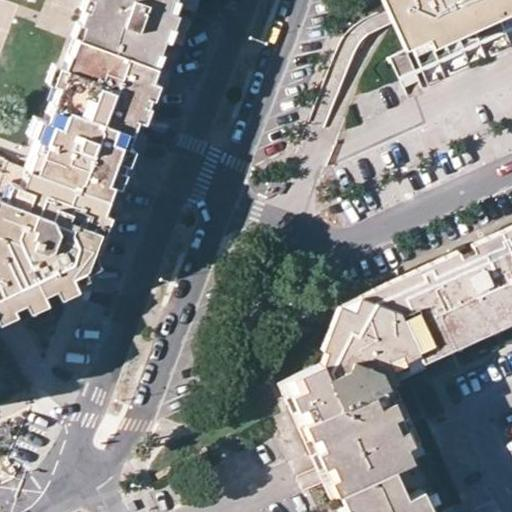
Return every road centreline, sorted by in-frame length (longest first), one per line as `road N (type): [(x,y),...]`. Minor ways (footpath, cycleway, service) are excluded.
road 1 (tertiary): [(95,485),(143,424),(228,205)]
road 2 (residential): [(228,205),(318,238),(351,239),(511,171)]
road 3 (tertiary): [(228,205),(302,0)]
